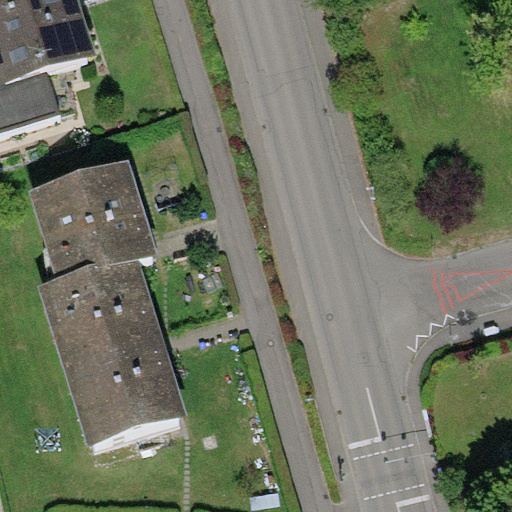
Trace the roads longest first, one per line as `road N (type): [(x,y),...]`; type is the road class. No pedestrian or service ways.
road 1 (residential): [(329,511),(166,0)]
road 2 (tertiary): [(351,320),(266,0)]
road 3 (tertiary): [(403,511),(351,320)]
road 4 (residential): [(351,320),(511,275)]
